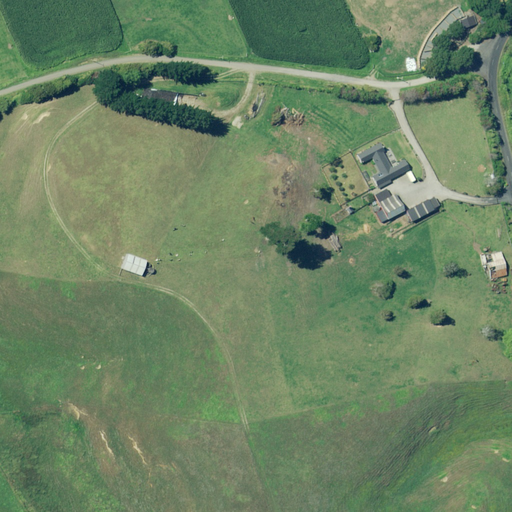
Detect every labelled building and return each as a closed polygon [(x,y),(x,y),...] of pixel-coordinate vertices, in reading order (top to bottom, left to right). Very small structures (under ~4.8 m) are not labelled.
[(476,24),(472,15),(458,20),(462,29),(476,24)] [(189,97),(157,91),(155,104),(186,111),(189,97)] [(391,168),(378,144),(357,155),(361,163),(371,158),(379,173),(372,177),(378,188),(389,183),(388,181),(409,170),(404,159),(397,163),(398,164),(391,168)] [(390,197),(388,193),(377,199),(387,219),(401,212),(392,196),(390,197)] [(415,204),(405,209),(412,222),(433,210),(427,199),(416,205),(415,204)] [(507,275),(501,252),(486,256),(488,264),(482,266),(484,271),(489,270),(491,279),(507,275)] [(120,269),(140,276),(146,261),(125,253),(120,269)]
